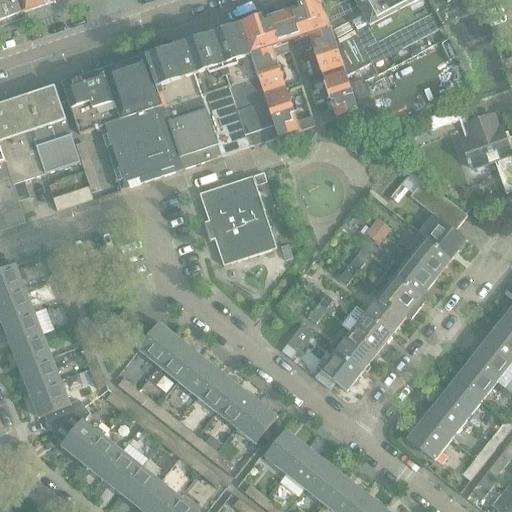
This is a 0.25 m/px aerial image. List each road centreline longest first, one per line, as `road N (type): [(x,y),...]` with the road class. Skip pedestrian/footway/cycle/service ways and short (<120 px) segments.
road 1 (residential): [(361,433),(168,282),(142,201)]
road 2 (residential): [(361,433),(511,237)]
road 3 (residential): [(0,249),(142,201)]
road 4 (tertiary): [(125,22),(0,64)]
road 5 (residential): [(142,201),(259,164)]
road 6 (residential): [(454,511),(361,433)]
